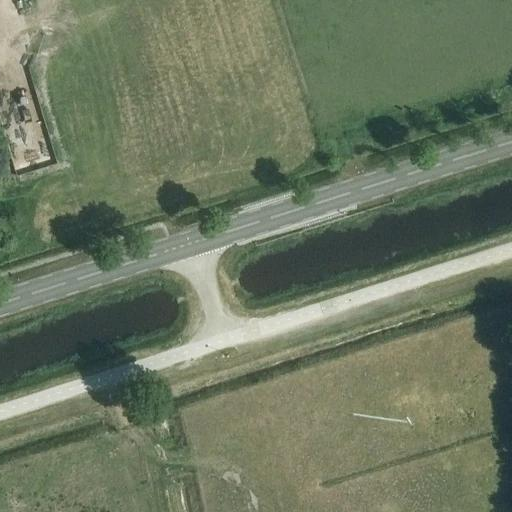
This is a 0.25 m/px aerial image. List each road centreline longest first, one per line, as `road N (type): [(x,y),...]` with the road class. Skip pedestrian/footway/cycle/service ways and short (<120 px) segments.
road 1 (primary): [(191,240),(511,139)]
road 2 (unclassified): [(511,249),(221,341)]
road 3 (unclassified): [(221,341),(0,412)]
road 4 (primary): [(0,301),(191,240)]
